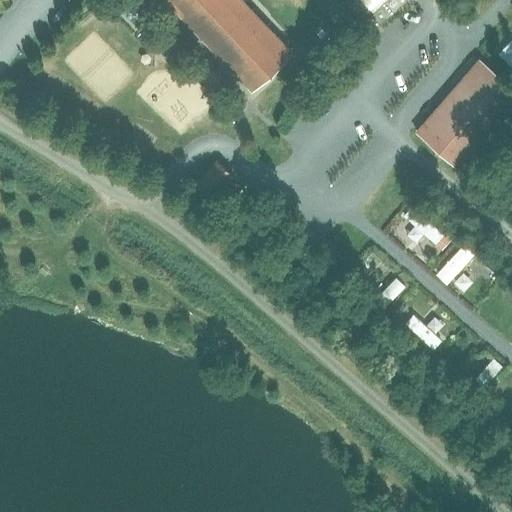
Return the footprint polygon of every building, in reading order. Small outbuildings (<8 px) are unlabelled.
[(168,0),(252,86),(292,48),(245,0),(168,0)] [(381,25),(406,0),(356,0),(351,5),(364,19),(370,14),(381,25)] [(511,37),(502,49),(511,57),(511,37)] [(511,112),(511,86),(480,58),(416,131),(461,170),(511,112)] [(213,195),(235,171),(220,157),(198,181),(213,195)] [(443,229),(413,202),(404,213),(433,240),(443,229)] [(446,229),(435,242),(442,248),(453,236),(446,229)] [(476,261),(462,247),(440,270),(455,283),(476,261)] [(402,291),(389,280),(368,306),(381,317),(402,291)] [(511,295),(503,288),(487,306),(499,316),(506,308),(511,313),(511,295)] [(403,303),(394,313),(401,318),(410,308),(403,303)] [(417,312),(403,325),(430,352),(443,339),(417,312)] [(491,359),(472,381),(485,392),(504,371),(491,359)] [(511,401),(507,397),(496,408),(511,424),(511,401)]
